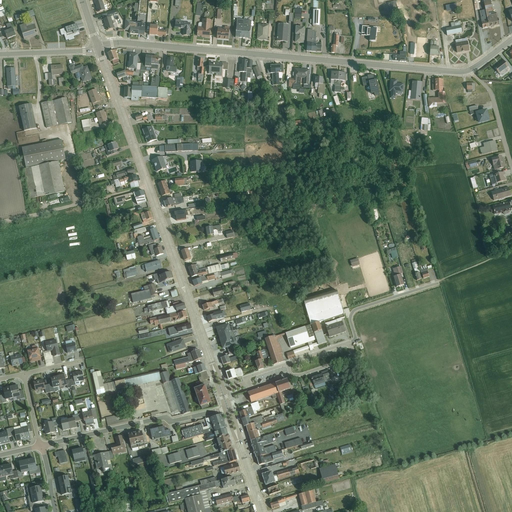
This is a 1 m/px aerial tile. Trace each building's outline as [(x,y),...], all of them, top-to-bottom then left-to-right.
[(102,0),(98,0),(94,1),(98,13),(105,10),(107,10),(108,8),(107,6),(106,5),(104,6),(102,0)] [(490,0),(483,2),(485,10),(489,28),(491,27),(492,28),(494,28),(494,27),(499,26),(497,15),(496,15),(493,12),(490,0)] [(394,2),(387,4),(390,14),(396,12),(394,2)] [(7,25),(9,31),(5,32),(8,39),(16,36),(11,23),(10,24),(2,5),(0,6),(0,17),(4,26),(7,25)] [(483,29),(489,28),(485,10),(479,12),(483,29)] [(117,11),(107,14),(108,18),(104,20),(107,31),(114,29),(112,21),(114,20),(113,17),(111,17),(110,17),(113,16),(113,17),(118,15),(117,11)] [(137,23),(130,23),(130,20),(126,20),(125,30),(129,31),(129,30),(131,30),(130,34),(138,35),(139,29),(137,29),(137,23)] [(183,36),(189,37),(190,23),(180,23),(180,21),(175,20),(175,29),(184,29),(183,36)] [(202,23),(200,23),(198,24),(197,36),(205,37),(205,38),(209,38),(211,20),(202,20),(202,23)] [(243,39),(244,21),(237,20),(235,38),(236,38),(239,38),(243,39)] [(244,21),(243,39),(246,39),(249,39),(250,39),(251,21),(245,21),(244,21)] [(445,29),(447,36),(462,33),(460,22),(450,24),(451,28),(445,29)] [(145,30),(146,30),(147,24),(137,23),(137,29),(139,29),(138,35),(144,36),(145,30)] [(34,25),(27,27),(25,24),(20,26),(25,40),(38,36),(34,25)] [(287,42),(289,25),(279,24),(277,42),(283,42),(283,41),(287,42)] [(267,41),(269,26),(258,25),(257,40),(267,41)] [(157,36),(158,30),(158,26),(150,26),(149,36),(157,36)] [(224,27),(224,29),(218,28),(217,39),(228,40),(229,27),(224,27)] [(304,28),(296,27),(295,35),(296,35),(296,43),(303,43),(304,28)] [(376,28),(362,27),(362,34),(366,34),(365,36),(370,37),(369,42),(375,42),(376,28)] [(158,30),(157,36),(166,37),(166,35),(168,35),(169,29),(165,29),(165,31),(158,30)] [(321,46),(317,45),(317,44),(316,44),(316,32),(313,32),(311,52),(321,53),(321,46)] [(466,39),(455,41),(456,44),(455,44),(457,53),(469,51),(467,42),(466,39)] [(438,57),(438,48),(436,47),(437,42),(431,41),(430,56),(438,57)] [(389,61),(405,62),(406,47),(405,44),(403,46),(403,47),(404,47),(403,52),(400,52),(399,56),(390,55),(389,61)] [(119,63),(118,59),(115,52),(117,51),(117,50),(114,50),(114,51),(107,53),(111,62),(112,61),(113,65),(119,63)] [(140,74),(141,64),(137,64),(138,55),(130,54),(129,69),(136,70),(135,73),(140,74)] [(151,68),(152,57),(146,56),(145,64),(141,64),(140,74),(141,74),(143,74),(145,74),(145,72),(151,72),(151,69),(151,68)] [(174,67),(174,64),(173,64),(174,59),(167,59),(166,72),(176,73),(177,68),(174,67)] [(216,64),(214,64),(214,62),(210,61),(209,74),(212,74),(216,74),(216,76),(222,77),(222,70),(223,64),(222,64),(216,63),(216,64)] [(246,80),(247,61),(242,61),(242,65),(240,65),(239,73),(242,73),(242,78),(242,82),(245,82),(246,80)] [(510,70),(504,61),(494,68),(500,76),(502,76),(510,70)] [(276,86),(279,85),(279,82),(281,82),(281,79),(279,79),(279,74),(283,73),(283,65),(275,66),(276,86)] [(51,67),(51,74),(45,74),(45,81),(49,80),(49,85),(55,85),(55,80),(54,76),(63,75),(62,66),(51,67)] [(82,82),(83,82),(91,79),(87,67),(83,69),(82,66),(75,68),(74,66),(69,67),(72,75),(75,74),(77,79),(81,78),(81,79),(82,82)] [(270,69),(267,69),(268,74),(271,74),(272,74),(272,80),(271,80),(271,82),(273,82),(273,86),(276,86),(275,66),(270,66),(270,69)] [(262,78),(261,76),(262,76),(258,67),(253,69),(256,78),(257,78),(257,80),(262,78)] [(12,69),(7,69),(8,89),(16,89),(16,87),(16,86),(19,86),(19,76),(15,76),(15,70),(12,70),(12,69)] [(301,79),(302,70),(294,69),(294,72),(293,73),(292,76),(293,77),(293,80),(290,79),(288,87),(300,88),(300,79),(301,79)] [(302,70),(301,79),(304,79),(304,80),(303,80),(303,83),(304,83),(303,85),(306,85),(306,88),(310,89),(311,86),(308,85),(309,79),(310,78),(310,76),(309,74),(309,71),(302,70)] [(141,74),(140,74),(135,73),(125,71),(116,74),(118,80),(122,78),(124,81),(128,80),(126,75),(139,77),(141,77),(141,74)] [(337,86),(341,87),(341,82),(345,82),(346,74),(341,74),(339,73),(337,86)] [(373,74),(368,75),(372,94),(374,94),(375,96),(379,95),(378,89),(379,89),(378,85),(377,85),(376,80),(375,81),(373,74)] [(151,83),(151,87),(159,88),(160,77),(156,77),(155,84),(151,83)] [(316,78),(315,88),(318,88),(318,94),(319,94),(319,98),(322,98),(322,94),(324,94),(325,84),(323,84),(323,81),(322,81),(322,79),(316,78)] [(233,89),(234,80),(225,79),(224,84),(223,84),(223,88),(225,88),(224,90),(226,90),(227,88),(233,89)] [(396,100),(396,93),(403,93),(403,84),(397,84),(397,81),(390,80),(389,92),(390,92),(389,99),(396,100)] [(447,104),(446,93),(444,93),(444,87),(443,87),(443,80),(433,80),(433,91),(439,91),(439,93),(438,93),(438,99),(428,99),(427,100),(429,108),(436,108),(444,108),(444,107),(448,107),(448,106),(448,105),(447,105),(447,104)] [(411,97),(410,100),(420,101),(421,83),(413,82),(412,92),(409,91),(408,97),(411,97)] [(475,91),(474,84),(466,84),(467,93),(472,93),(472,91),(475,91)] [(141,98),(142,87),(125,86),(124,99),(127,99),(131,99),(131,101),(138,102),(139,98),(141,98)] [(142,87),(141,98),(158,99),(158,100),(166,101),(166,100),(167,100),(167,95),(167,89),(164,89),(158,88),(150,88),(148,87),(142,87)] [(271,88),(268,90),(272,99),(275,98),(273,93),(276,93),(279,92),(277,87),(275,88),(274,87),(271,88)] [(96,90),(88,93),(92,104),(100,101),(96,90)] [(470,112),(478,110),(477,107),(485,105),(484,100),(480,101),(480,100),(479,96),(471,98),(473,103),(470,104),(471,107),(469,108),(470,112)] [(41,104),(46,129),(72,123),(66,98),(41,104)] [(37,129),(31,104),(19,107),(24,132),(37,129)] [(478,110),(470,112),(471,115),(475,114),(476,117),(475,118),(475,120),(477,120),(478,123),(489,120),(486,111),(478,113),(478,110)] [(100,126),(108,123),(104,111),(96,114),(100,126)] [(143,119),(143,121),(147,120),(148,122),(153,120),(151,114),(146,115),(146,116),(142,117),(142,115),(135,117),(136,121),(143,119)] [(420,131),(430,131),(430,125),(428,125),(428,119),(421,118),(420,131)] [(91,131),(88,120),(81,121),(84,132),(91,131)] [(147,143),(157,140),(152,127),(143,130),(147,143)] [(62,140),(22,148),(26,169),(24,169),(29,199),(65,192),(58,162),(66,160),(62,140)] [(481,154),(481,155),(483,155),(497,151),(494,141),(483,144),(484,147),(479,149),(481,154)] [(104,147),(108,156),(117,153),(116,150),(118,150),(115,143),(104,147)] [(192,145),(165,146),(162,146),(162,153),(165,152),(165,153),(192,151),(192,150),(192,145)] [(163,157),(152,160),(154,165),(154,164),(155,167),(157,172),(167,169),(165,164),(166,164),(166,163),(166,162),(165,161),(164,160),(163,157)] [(494,170),(503,168),(500,157),(491,159),(494,170)] [(120,160),(111,163),(112,168),(116,167),(117,171),(121,170),(120,166),(121,165),(120,160)] [(465,164),(467,169),(477,166),(476,160),(468,163),(465,164)] [(114,180),(135,173),(134,169),(116,174),(116,175),(113,176),(114,180)] [(492,185),(498,184),(497,183),(506,181),(505,179),(504,178),(503,176),(505,176),(504,172),(495,175),(495,174),(489,176),(492,185)] [(131,189),(139,187),(136,176),(129,178),(129,177),(119,179),(111,182),(112,185),(115,185),(115,188),(121,186),(130,184),(131,189)] [(188,178),(184,179),(184,178),(172,179),(172,184),(174,184),(175,184),(175,186),(184,185),(187,184),(187,181),(188,181),(188,178)] [(162,197),(170,194),(166,181),(158,184),(162,197)] [(509,188),(491,193),(494,201),(511,196),(509,188)] [(135,193),(133,193),(138,205),(146,202),(144,197),(145,196),(144,193),(143,191),(135,194),(135,193)] [(114,197),(116,204),(130,201),(129,194),(114,197)] [(181,198),(175,199),(174,199),(174,198),(173,198),(174,199),(171,199),(163,201),(166,208),(172,206),(172,207),(176,206),(177,206),(184,203),(183,198),(181,198)] [(511,203),(509,204),(509,202),(492,206),(493,208),(490,209),(491,213),(494,212),(494,215),(503,213),(503,214),(505,215),(508,215),(509,213),(508,212),(511,211),(510,209),(511,208),(511,203)] [(375,205),(368,207),(373,222),(379,221),(375,205)] [(147,220),(152,219),(150,212),(145,214),(145,215),(144,213),(140,214),(143,220),(144,223),(148,222),(147,220)] [(176,217),(175,213),(173,213),(173,212),(168,214),(170,220),(175,219),(174,218),(176,217)] [(221,226),(206,228),(207,236),(214,235),(214,236),(218,235),(218,234),(222,233),(221,226)] [(138,237),(137,234),(146,232),(145,228),(134,231),(135,237),(134,237),(135,239),(137,238),(138,240),(137,241),(138,242),(139,246),(145,244),(146,246),(155,242),(155,241),(159,240),(155,229),(150,231),(152,236),(143,239),(142,236),(138,237)] [(232,231),(225,232),(227,239),(234,237),(232,231)] [(163,254),(160,246),(157,247),(156,244),(148,246),(152,256),(156,255),(156,257),(163,254)] [(184,261),(193,258),(190,248),(181,251),(184,261)] [(396,249),(390,250),(392,259),(398,258),(396,249)] [(134,251),(125,253),(127,261),(136,259),(134,251)] [(233,254),(220,257),(221,262),(238,258),(237,253),(233,254)] [(358,259),(350,261),(352,268),(360,265),(358,259)] [(142,266),(143,271),(146,270),(147,273),(162,269),(160,261),(142,266)] [(416,263),(412,264),(413,270),(414,269),(415,274),(414,274),(417,281),(421,280),(419,273),(420,273),(418,268),(416,262),(416,263)] [(188,268),(192,278),(198,275),(199,277),(222,271),(221,270),(225,269),(224,265),(220,266),(220,265),(199,270),(197,265),(188,268)] [(422,268),(419,269),(421,275),(422,274),(423,279),(429,277),(426,266),(423,267),(424,269),(422,270),(422,268)] [(135,267),(123,271),(124,275),(123,275),(124,279),(137,275),(135,267)] [(400,275),(403,274),(401,267),(392,269),(395,277),(393,277),(396,288),(404,285),(400,275)] [(218,273),(219,278),(221,277),(222,279),(232,277),(231,275),(234,274),(233,270),(230,271),(220,273),(220,272),(218,273)] [(164,282),(173,279),(171,273),(164,275),(163,273),(149,278),(151,282),(157,280),(157,279),(158,279),(159,280),(163,279),(164,282)] [(219,278),(218,273),(214,274),(199,278),(200,279),(193,281),(195,287),(203,284),(202,282),(208,281),(215,279),(216,281),(219,280),(219,278)] [(146,298),(157,295),(154,284),(143,287),(146,298)] [(221,288),(212,291),(214,297),(223,295),(221,288)] [(311,298),(303,300),(310,324),(311,325),(319,323),(321,329),(323,328),(321,322),(324,321),(329,337),(332,336),(333,335),(334,336),(341,334),(341,333),(344,332),(345,333),(342,324),(341,319),(345,318),(344,315),(344,313),(343,310),(337,290),(311,298)] [(211,299),(209,293),(199,296),(201,302),(211,299)] [(219,306),(219,304),(222,303),(221,300),(203,306),(204,311),(209,309),(209,310),(212,309),(212,308),(216,307),(216,308),(219,307),(219,306)] [(170,307),(168,301),(147,307),(143,308),(145,313),(149,312),(149,313),(152,312),(152,314),(155,313),(155,311),(156,311),(158,317),(166,315),(186,309),(184,303),(170,307)] [(242,312),(252,310),(250,303),(241,306),(242,312)] [(236,307),(225,310),(227,316),(238,313),(236,307)] [(214,315),(207,317),(209,323),(223,318),(221,311),(213,313),(214,315)] [(180,320),(188,318),(186,312),(178,314),(178,312),(169,315),(158,318),(154,319),(155,326),(159,325),(171,323),(172,323),(172,322),(173,322),(174,322),(175,322),(174,322),(176,321),(177,321),(178,321),(177,321),(179,320),(179,321),(180,320)] [(319,323),(311,325),(305,327),(285,333),(276,337),(275,336),(265,339),(274,365),(281,363),(284,362),(281,354),(282,353),(279,343),(278,343),(277,340),(282,339),(282,337),(286,335),(291,349),(308,343),(311,342),(315,341),(315,340),(316,339),(317,343),(312,345),(313,348),(326,343),(321,329),(319,323)] [(178,333),(192,329),(190,324),(167,330),(168,334),(177,332),(178,333)] [(220,335),(231,331),(229,325),(217,329),(218,333),(219,333),(220,335)] [(220,335),(219,336),(221,342),(222,342),(235,338),(233,331),(231,331),(220,335)] [(185,342),(195,340),(194,334),(184,336),(185,342)] [(222,343),(221,343),(223,349),(224,349),(227,348),(228,351),(235,348),(234,346),(235,346),(234,342),(237,341),(235,338),(222,342),(222,343)] [(56,340),(45,342),(47,352),(53,351),(54,357),(60,356),(56,340)] [(183,340),(167,346),(169,353),(185,348),(183,340)] [(77,352),(75,343),(65,345),(67,354),(77,352)] [(38,347),(37,347),(36,346),(32,347),(32,349),(28,350),(30,362),(34,362),(34,361),(40,359),(38,347)] [(286,354),(288,360),(296,358),(294,354),(310,349),(309,346),(293,351),(293,352),(286,354)] [(194,361),(202,359),(199,350),(187,354),(188,357),(179,360),(179,362),(175,364),(176,366),(185,364),(191,362),(194,361)] [(264,364),(262,360),(267,358),(265,353),(266,352),(265,350),(256,353),(259,361),(255,362),(255,361),(255,362),(258,370),(264,368),(263,365),(264,364)] [(9,354),(10,357),(12,366),(23,364),(21,358),(20,354),(17,355),(17,354),(13,355),(13,353),(9,354)] [(238,360),(237,356),(229,359),(228,356),(221,358),(223,365),(238,360)] [(198,369),(192,371),(193,375),(200,373),(206,371),(205,367),(204,364),(197,367),(198,369)] [(172,383),(182,412),(183,415),(191,413),(179,379),(172,381),(167,368),(164,369),(166,372),(160,374),(159,371),(124,379),(124,380),(115,382),(103,384),(100,372),(95,373),(94,370),(90,371),(91,374),(92,374),(97,395),(98,395),(98,396),(100,402),(110,399),(108,393),(104,394),(104,393),(105,393),(108,392),(117,390),(162,380),(163,384),(164,384),(165,385),(172,383)] [(230,380),(243,376),(241,368),(235,370),(234,370),(226,373),(228,379),(230,380)] [(328,372),(327,371),(321,373),(322,375),(316,377),(315,376),(311,378),(314,386),(325,383),(325,382),(330,380),(330,378),(336,376),(334,370),(328,372)] [(200,382),(209,379),(206,371),(200,373),(201,377),(199,378),(200,382),(196,383),(197,387),(193,388),(194,390),(194,389),(200,407),(201,406),(209,403),(211,403),(207,391),(205,385),(204,384),(201,385),(200,382)] [(70,380),(71,386),(76,385),(75,383),(84,381),(82,372),(78,373),(78,372),(72,373),(74,379),(70,380)] [(71,386),(70,380),(66,381),(65,375),(58,377),(61,389),(63,389),(65,386),(67,386),(67,389),(72,388),(71,386)] [(60,390),(61,389),(58,377),(53,378),(54,378),(51,379),(52,384),(48,385),(50,393),(54,392),(55,392),(57,392),(58,391),(60,390)] [(50,393),(48,385),(44,386),(43,380),(33,382),(35,391),(42,390),(42,391),(45,390),(46,394),(50,393)] [(287,380),(276,384),(279,393),(276,394),(278,398),(280,405),(282,404),(285,404),(282,392),(290,390),(287,380)] [(164,384),(163,384),(174,415),(182,412),(172,383),(165,385),(164,384)] [(279,393),(276,384),(249,393),(248,393),(248,394),(251,402),(251,403),(258,400),(258,401),(262,400),(262,399),(268,397),(269,398),(272,397),(273,399),(278,398),(276,394),(279,393)] [(17,398),(18,400),(21,400),(24,399),(23,391),(19,392),(18,386),(10,388),(13,399),(17,398)] [(6,400),(13,399),(10,388),(3,389),(4,395),(1,396),(2,404),(7,403),(6,400)] [(249,417),(257,414),(256,411),(260,410),(259,409),(265,407),(263,401),(258,403),(258,402),(252,404),(253,407),(246,409),(246,410),(239,413),(242,419),(249,417)] [(79,421),(78,415),(77,411),(74,412),(75,415),(73,416),(73,419),(68,420),(70,429),(77,428),(75,422),(79,421)] [(78,415),(79,421),(84,420),(84,422),(85,422),(86,426),(94,424),(93,420),(91,411),(86,412),(83,413),(82,413),(82,414),(78,415)] [(246,426),(275,416),(275,414),(269,416),(269,417),(264,418),(263,416),(250,420),(249,417),(242,419),(244,427),(246,426)] [(248,433),(258,429),(261,428),(272,425),(285,420),(283,414),(275,416),(246,426),(248,433)] [(118,415),(106,418),(108,426),(129,421),(133,420),(133,418),(119,421),(118,415)] [(226,428),(221,415),(205,419),(207,427),(202,428),(202,425),(183,430),(185,437),(183,438),(184,440),(206,434),(226,428)] [(58,426),(56,420),(56,418),(52,419),(52,422),(44,424),(46,435),(55,433),(54,427),(58,426)] [(70,429),(68,420),(67,418),(61,419),(60,419),(56,420),(58,426),(62,425),(63,431),(70,429)] [(31,424),(27,425),(27,423),(20,424),(21,426),(24,440),(30,439),(29,433),(32,432),(31,424)] [(24,440),(21,426),(10,429),(12,437),(13,437),(15,436),(17,441),(17,442),(24,440)] [(159,428),(161,439),(171,436),(170,430),(168,431),(164,427),(159,428)] [(286,436),(295,434),(293,427),(284,430),(286,436)] [(161,439),(159,428),(150,430),(152,441),(161,439)] [(206,442),(214,439),(228,435),(226,428),(206,434),(208,439),(206,440),(206,442)] [(9,437),(12,437),(10,429),(6,430),(7,432),(0,434),(3,445),(10,443),(9,437)] [(251,441),(261,438),(258,429),(248,433),(251,441)] [(128,435),(132,449),(145,446),(142,432),(128,435)] [(228,435),(214,439),(217,451),(220,450),(221,449),(222,450),(220,450),(221,451),(221,452),(224,451),(224,452),(229,451),(233,450),(232,448),(231,446),(228,435)] [(261,438),(251,441),(251,442),(253,449),(254,451),(254,452),(255,454),(255,453),(256,458),(277,452),(275,446),(264,449),(264,448),(263,446),(273,443),(271,435),(261,438)] [(108,452),(110,460),(115,459),(114,455),(125,452),(121,437),(116,438),(118,444),(111,446),(112,451),(108,452)] [(286,449),(302,444),(300,438),(284,443),(286,449)] [(342,455),(352,452),(350,445),(340,448),(342,455)] [(197,448),(186,451),(188,459),(200,456),(197,448)] [(75,461),(85,459),(83,449),(72,451),(75,461)] [(237,461),(234,449),(229,451),(191,463),(192,466),(204,463),(203,462),(206,461),(220,457),(221,461),(213,463),(214,467),(230,463),(237,461)] [(65,451),(55,453),(56,458),(58,457),(60,464),(67,463),(65,451)] [(265,464),(264,461),(273,458),(273,460),(283,457),(281,451),(277,452),(257,458),(259,466),(265,464)] [(100,454),(90,457),(90,458),(94,457),(97,469),(102,468),(104,473),(110,472),(109,471),(105,454),(105,453),(100,454)] [(179,453),(167,456),(170,465),(182,461),(179,453)] [(134,466),(151,461),(150,455),(132,460),(134,466)] [(36,467),(35,459),(27,461),(29,472),(30,475),(41,473),(39,466),(36,467)] [(314,460),(300,464),(303,473),(316,469),(314,460)] [(17,471),(18,478),(23,477),(22,474),(29,472),(27,461),(23,462),(19,463),(21,470),(17,471)] [(222,474),(223,475),(225,474),(225,476),(240,472),(238,464),(220,468),(222,474)] [(323,484),(339,479),(335,464),(319,469),(323,484)] [(13,472),(11,465),(7,466),(7,465),(3,466),(6,477),(10,476),(10,479),(12,480),(18,478),(17,471),(13,472)] [(262,475),(266,485),(275,482),(278,481),(277,480),(278,479),(279,480),(299,474),(297,467),(277,473),(277,475),(273,476),(272,472),(262,475)] [(60,487),(70,485),(68,476),(58,478),(60,487)] [(217,482),(201,486),(167,494),(168,495),(165,495),(167,503),(170,503),(185,499),(187,511),(205,511),(210,509),(205,490),(221,486),(221,489),(223,489),(224,490),(229,488),(229,487),(235,485),(233,477),(217,482)] [(201,486),(217,482),(216,477),(200,481),(201,486)] [(166,487),(178,484),(176,478),(164,481),(166,487)] [(29,497),(42,494),(42,491),(41,491),(40,486),(34,488),(34,485),(27,487),(27,490),(29,489),(30,493),(28,494),(29,497)] [(70,485),(60,487),(62,496),(72,494),(70,485)] [(278,486),(267,490),(269,496),(281,492),(278,486)] [(301,507),(316,503),(313,491),(297,495),(301,507)] [(42,494),(29,497),(28,497),(30,507),(35,506),(35,504),(44,502),(43,498),(42,494)] [(233,501),(232,498),(231,494),(215,498),(217,506),(233,501)] [(232,498),(233,501),(234,503),(242,501),(242,503),(242,504),(250,502),(248,495),(241,497),(241,496),(232,498)] [(270,504),(272,510),(280,507),(286,505),(285,501),(284,499),(278,501),(270,504)] [(316,503),(301,507),(302,511),(305,511),(323,506),(322,501),(316,503)] [(131,511),(129,502),(122,503),(123,511),(131,511)]
